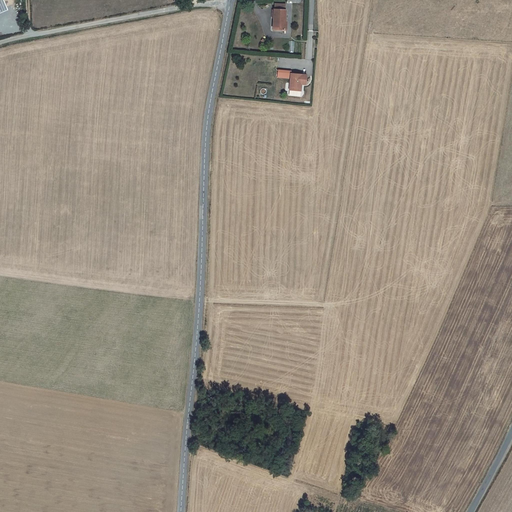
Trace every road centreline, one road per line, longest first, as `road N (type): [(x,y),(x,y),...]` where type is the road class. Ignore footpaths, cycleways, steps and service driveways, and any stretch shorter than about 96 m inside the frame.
road 1 (secondary): [(180,511),(206,131),(231,0)]
road 2 (unclassified): [(228,0),(0,42)]
